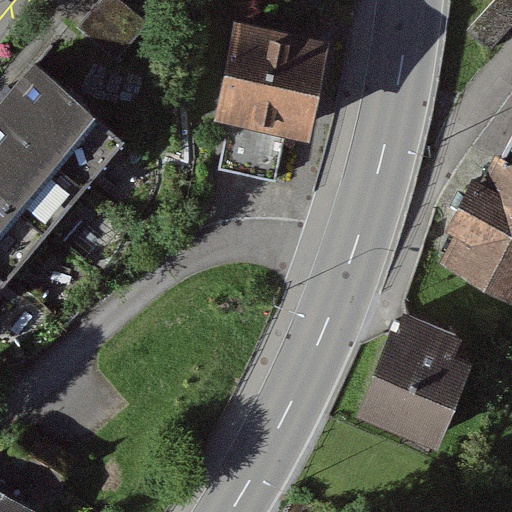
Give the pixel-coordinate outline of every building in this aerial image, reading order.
[(119,0),(108,0),(84,27),(119,59),(149,26),(119,0)] [(342,41),(250,27),(234,128),(326,142),(342,41)] [(122,135),(35,63),(0,105),(0,112),(84,181),(122,135)] [(84,181),(0,112),(0,190),(45,228),(84,181)] [(511,160),(499,154),(445,268),(511,299),(511,160)] [(45,228),(0,190),(0,269),(6,275),(45,228)] [(489,340),(407,309),(365,419),(446,451),(489,340)] [(75,457),(26,433),(8,468),(57,493),(75,457)] [(0,511),(51,511),(0,482),(0,511)]
